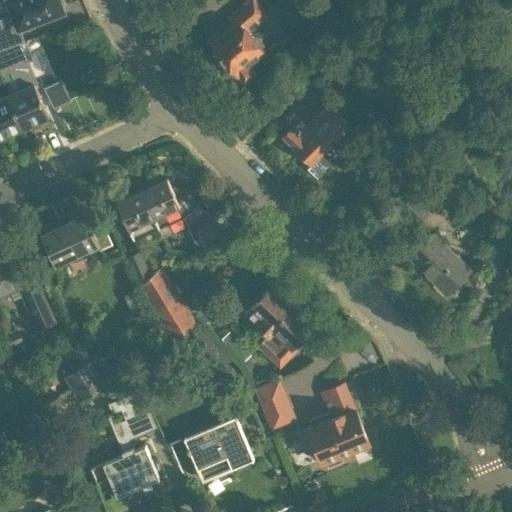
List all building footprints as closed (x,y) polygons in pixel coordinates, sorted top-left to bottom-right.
[(3,27),(0,28),(0,49),(16,43),(11,30),(20,27),(63,10),(59,0),(8,0),(14,14),(1,19),(3,27)] [(219,31),(206,41),(236,77),(237,76),(244,85),(255,76),(248,67),(265,53),(247,32),(267,16),(253,0),(249,0),(232,14),(237,20),(221,34),(219,31)] [(21,63),(33,59),(27,43),(15,47),(21,63)] [(8,95),(24,128),(50,116),(35,83),(8,95)] [(60,83),(44,90),(53,110),(69,103),(60,83)] [(8,95),(0,98),(0,138),(9,134),(10,137),(21,132),(20,129),(24,128),(8,95)] [(331,163),(322,154),(350,125),(328,102),(306,124),(304,122),(296,130),(293,126),(282,136),(310,164),(306,168),(316,178),(331,163)] [(167,178),(142,189),(159,228),(158,228),(162,236),(171,232),(168,224),(184,217),(196,240),(205,249),(225,229),(189,193),(177,199),(167,178)] [(159,228),(142,189),(116,200),(137,247),(146,243),(142,235),(158,228),(159,228)] [(395,219),(385,211),(370,227),(379,236),(395,219)] [(102,222),(91,226),(86,215),(43,234),(57,264),(71,257),(73,262),(87,256),(84,251),(98,245),(100,250),(112,244),(102,222)] [(410,257),(446,293),(470,269),(433,233),(410,257)] [(126,256),(137,280),(150,274),(139,251),(126,256)] [(4,252),(0,254),(0,294),(11,289),(15,298),(23,294),(40,331),(58,323),(41,286),(40,282),(29,287),(21,268),(13,272),(4,252)] [(140,287),(173,341),(197,326),(160,266),(140,287)] [(318,326),(314,323),(273,282),(246,310),(268,332),(256,344),(278,366),(296,348),(292,345),(301,335),(305,339),(318,326)] [(12,334),(16,344),(22,341),(18,331),(12,334)] [(230,332),(223,339),(244,363),(251,355),(230,332)] [(16,344),(12,334),(6,336),(11,347),(16,344)] [(111,380),(125,372),(112,351),(98,359),(111,380)] [(12,354),(5,357),(13,375),(20,372),(12,354)] [(74,387),(96,373),(90,363),(67,377),(74,387)] [(96,373),(74,387),(81,399),(104,385),(96,373)] [(256,388),(272,428),(295,419),(279,378),(256,388)] [(203,478),(231,466),(253,457),(220,379),(205,385),(220,422),(185,436),(189,445),(187,446),(188,450),(191,449),(203,478)] [(345,383),(322,392),(330,411),(314,417),(317,423),(302,429),(309,447),(315,445),(322,462),(325,461),(327,466),(342,460),(340,455),(369,443),(345,383)] [(142,388),(107,402),(111,413),(120,409),(124,418),(115,422),(121,437),(139,430),(132,412),(149,405),(142,388)] [(33,440),(43,463),(60,456),(51,433),(33,440)] [(158,477),(145,444),(90,467),(96,482),(109,477),(116,495),(158,477)]
